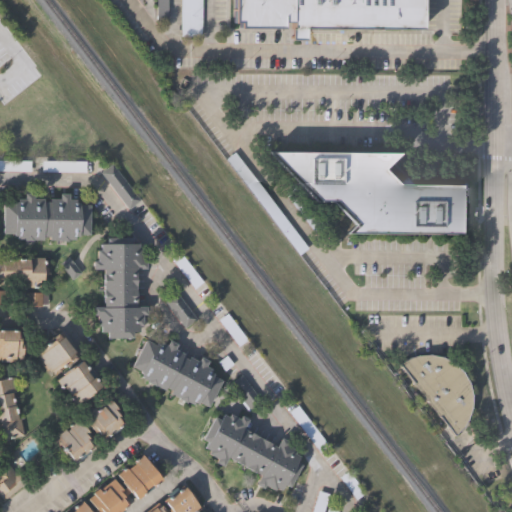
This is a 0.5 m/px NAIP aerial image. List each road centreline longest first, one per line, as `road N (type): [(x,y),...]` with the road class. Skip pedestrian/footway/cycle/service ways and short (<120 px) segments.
road 1 (secondary): [(493,144),(493,295),(511,415)]
road 2 (secondary): [(494,0),(493,144)]
